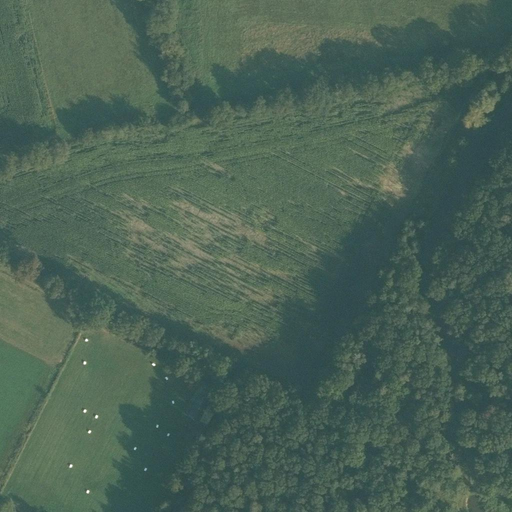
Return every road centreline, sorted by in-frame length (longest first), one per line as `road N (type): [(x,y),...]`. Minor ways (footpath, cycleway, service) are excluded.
road 1 (track): [(0,266),(217,377)]
road 2 (track): [(180,119),(52,145),(0,167)]
